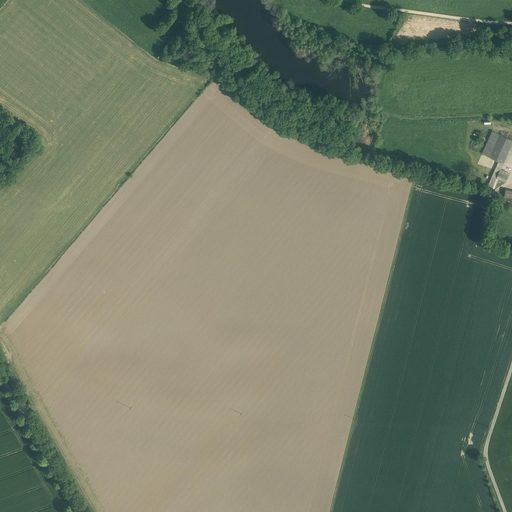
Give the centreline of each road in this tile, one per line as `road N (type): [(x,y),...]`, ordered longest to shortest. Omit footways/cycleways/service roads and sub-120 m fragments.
road 1 (track): [(162,0),(183,15),(161,40),(161,53),(216,76),(298,139),(483,193),(492,203),(483,232),(493,247),(511,252)]
road 2 (track): [(334,511),(416,178)]
road 3 (track): [(511,22),(346,0)]
road 4 (unclassified): [(0,374),(75,511)]
road 5 (track): [(511,369),(485,447),(505,511)]
